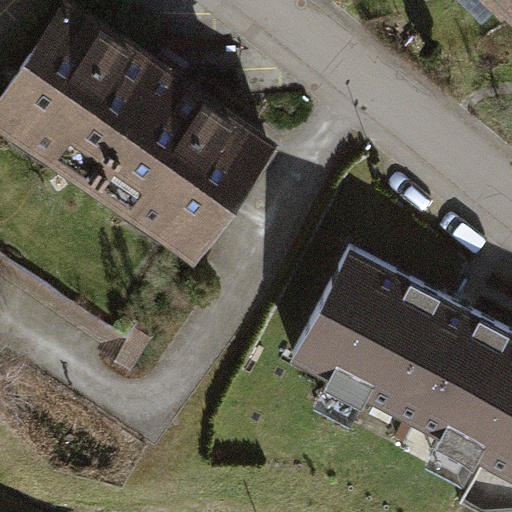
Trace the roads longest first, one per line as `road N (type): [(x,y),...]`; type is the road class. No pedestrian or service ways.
road 1 (unknown): [(0,317),(110,386),(156,396),(192,366),(366,67)]
road 2 (residential): [(511,196),(289,0)]
